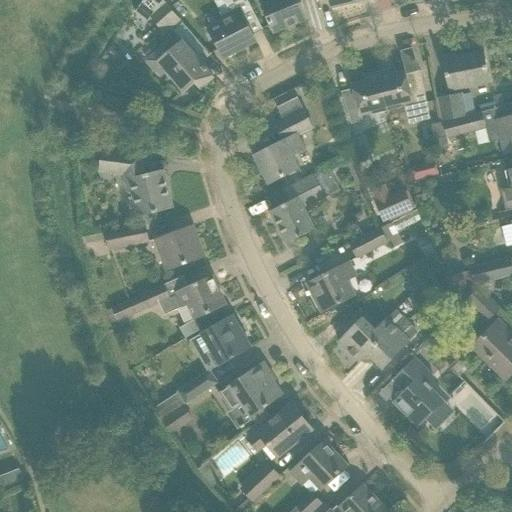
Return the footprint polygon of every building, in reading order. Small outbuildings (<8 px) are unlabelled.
[(148,16),(164,34),(180,20),(162,0),(142,0),(134,11),(142,21),(148,16)] [(214,0),(223,17),(222,17),(224,21),(208,30),(223,58),(255,41),(241,14),(251,9),(246,0),(214,0)] [(266,14),(274,33),(306,19),(298,0),(263,0),(260,1),(266,14)] [(213,77),(200,62),(181,40),(167,52),(162,46),(145,60),(159,77),(165,72),(170,77),(183,92),(194,83),(199,89),(213,77)] [(441,56),(445,76),(448,91),(470,86),(489,83),(483,51),(454,57),(454,54),(441,56)] [(387,70),(377,73),(386,109),(404,104),(408,123),(430,119),(427,105),(428,105),(420,71),(405,75),(404,71),(389,75),(387,70)] [(386,109),(377,73),(366,75),(368,81),(352,85),(353,88),(340,92),(349,125),(362,122),(360,116),(386,109)] [(438,98),(442,121),(466,116),(461,93),(438,98)] [(253,156),(267,184),(285,175),(298,169),(291,154),(303,148),(297,135),(312,128),(303,110),(274,124),(283,140),(253,156)] [(443,123),(446,138),(485,128),(481,113),(443,123)] [(511,135),(511,116),(495,121),(499,139),(511,135)] [(101,150),(98,169),(98,172),(123,175),(127,193),(131,192),(137,217),(153,213),(173,208),(163,169),(145,174),(141,155),(101,150)] [(340,189),(332,174),(355,162),(351,155),(313,175),(325,197),(340,189)] [(511,209),(511,168),(504,170),(508,186),(500,188),(506,211),(511,209)] [(302,181),(284,190),(289,201),(269,211),(285,243),(314,229),(304,208),(325,197),(313,175),(302,181)] [(411,209),(403,190),(374,203),(382,221),(411,209)] [(104,232),(109,250),(149,242),(145,224),(104,232)] [(158,251),(165,248),(172,268),(204,256),(193,225),(154,240),(158,251)] [(349,244),(356,258),(387,242),(380,228),(349,244)] [(450,289),(511,274),(511,266),(510,259),(471,268),(472,270),(445,277),(450,289)] [(356,276),(349,261),(323,274),(305,283),(321,313),(339,304),(355,296),(347,281),(356,276)] [(422,272),(407,280),(414,291),(429,282),(422,272)] [(174,293),(178,300),(184,297),(194,319),(225,305),(212,275),(193,284),(174,293)] [(420,302),(435,293),(429,282),(414,291),(420,302)] [(169,298),(164,285),(112,308),(117,321),(169,298)] [(499,308),(479,288),(466,301),(486,320),(499,308)] [(177,392),(185,405),(219,383),(210,370),(250,347),(232,315),(189,340),(208,371),(177,392)] [(338,342),(351,354),(374,330),(362,318),(360,320),(355,316),(340,331),(344,336),(338,342)] [(374,330),(351,354),(358,362),(366,353),(382,368),(409,341),(386,319),(374,330)] [(511,335),(509,338),(495,324),(472,346),(505,379),(511,371),(511,335)] [(392,402),(417,428),(444,401),(430,387),(425,382),(433,375),(414,357),(406,365),(392,379),(403,391),(392,402)] [(451,368),(459,376),(466,368),(459,361),(451,368)] [(230,411),(240,404),(250,418),(266,406),(282,395),(260,363),(244,374),(218,392),(230,411)] [(257,451),(266,443),(277,457),(296,442),(311,429),(291,404),(257,432),(248,440),(257,451)] [(309,477),(321,489),(346,466),(323,442),(291,471),(302,484),(309,477)] [(268,464),(242,489),(252,500),(279,476),(268,464)] [(342,511),(387,511),(388,511),(362,484),(348,497),(338,507),(342,511)] [(313,511),(322,504),(312,494),(292,511),(313,511)] [(313,511),(334,511),(325,502),(322,505),(322,504),(313,511)]
